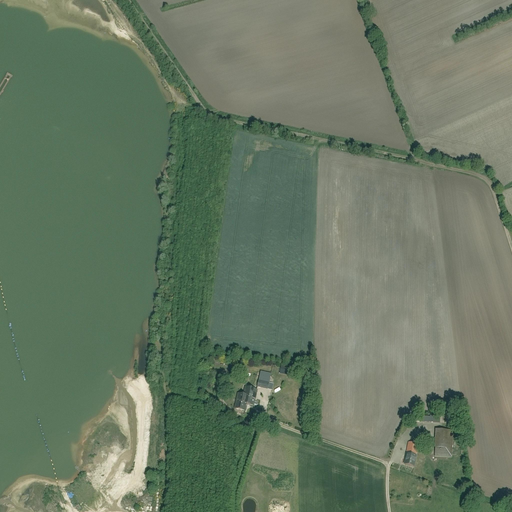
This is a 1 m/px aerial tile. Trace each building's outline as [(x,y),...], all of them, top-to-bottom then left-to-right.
[(257,388),(272,392),(274,385),(269,384),(271,375),(260,373),(257,388)] [(256,395),(257,391),(244,388),(243,395),(238,394),(235,409),(247,412),(248,406),(254,408),(256,395)] [(417,422),(441,423),(441,416),(417,415),(417,422)] [(435,457),(452,458),(454,431),(436,430),(435,457)] [(415,467),(420,445),(409,443),(404,465),(415,467)]
